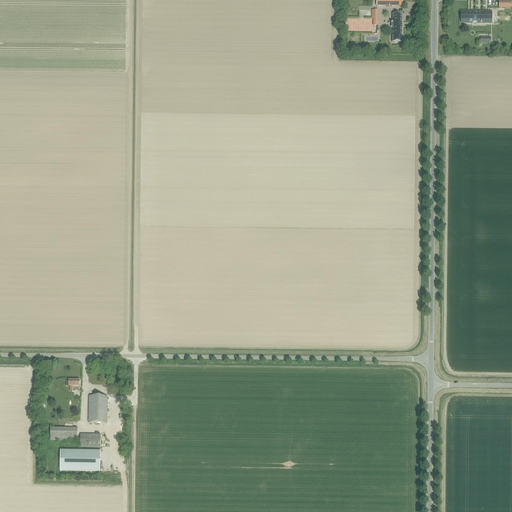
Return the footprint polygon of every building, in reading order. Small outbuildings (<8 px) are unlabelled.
[(510,0),(498,0),(498,8),(511,9),(510,0)] [(363,18),(363,14),(366,14),(366,10),(363,10),(363,7),(358,7),(358,18),(363,18)] [(491,13),(461,13),(461,23),(473,23),(476,23),(480,23),(481,23),(490,23),(491,13)] [(402,15),(392,14),(392,23),(390,23),(390,24),(391,24),(391,28),(392,28),(391,42),(402,42),(402,15)] [(68,386),(70,386),(70,391),(73,391),(73,387),(79,387),(79,381),(68,380),(68,381),(66,381),(66,386),(68,386)] [(107,423),(107,397),(89,397),(89,423),(107,423)] [(77,441),(78,429),(50,428),(50,441),(77,441)] [(100,448),(101,435),(80,434),(80,447),(100,448)] [(100,452),(60,451),(60,471),(100,472),(100,452)]
